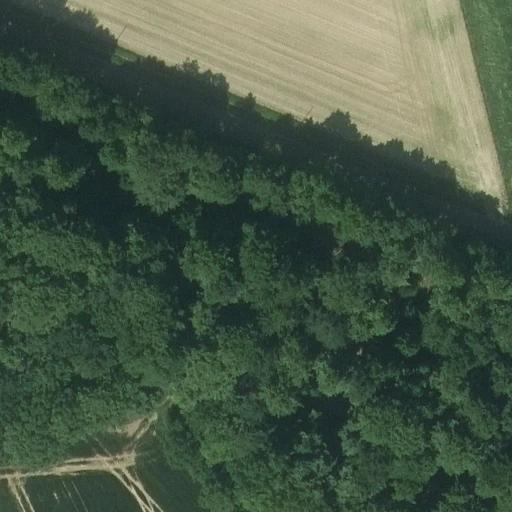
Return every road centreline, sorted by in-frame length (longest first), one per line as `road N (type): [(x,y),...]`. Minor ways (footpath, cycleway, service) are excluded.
road 1 (tertiary): [(511,237),(0,30)]
road 2 (unclassified): [(0,197),(293,511)]
